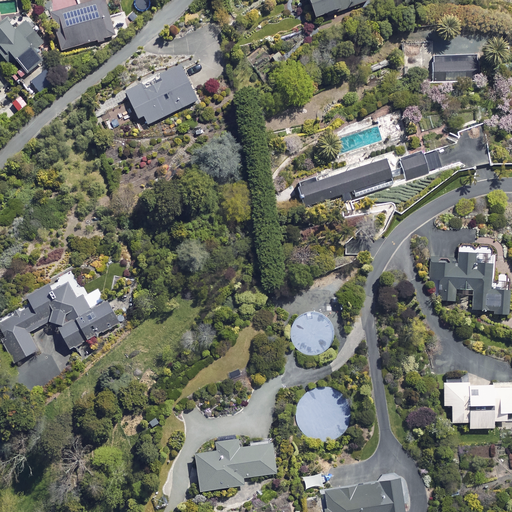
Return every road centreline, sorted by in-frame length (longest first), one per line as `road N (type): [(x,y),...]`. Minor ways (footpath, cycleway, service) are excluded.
road 1 (residential): [(511,185),(474,191),(421,216),(384,254),(368,325),(385,441)]
road 2 (residential): [(0,160),(184,0)]
